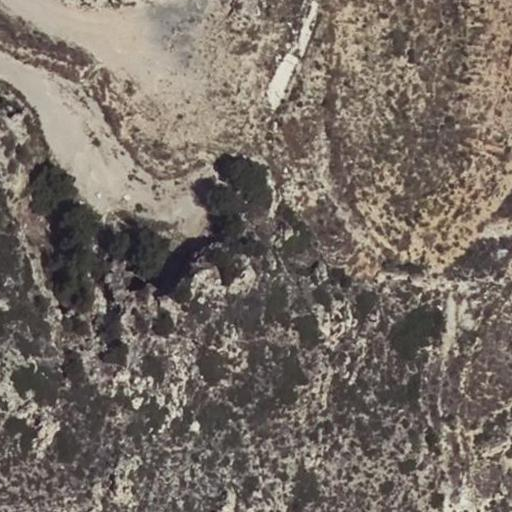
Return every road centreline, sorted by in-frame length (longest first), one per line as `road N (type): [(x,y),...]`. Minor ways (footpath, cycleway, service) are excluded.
road 1 (track): [(161,203),(115,167),(59,91),(0,60)]
road 2 (track): [(33,0),(147,70)]
